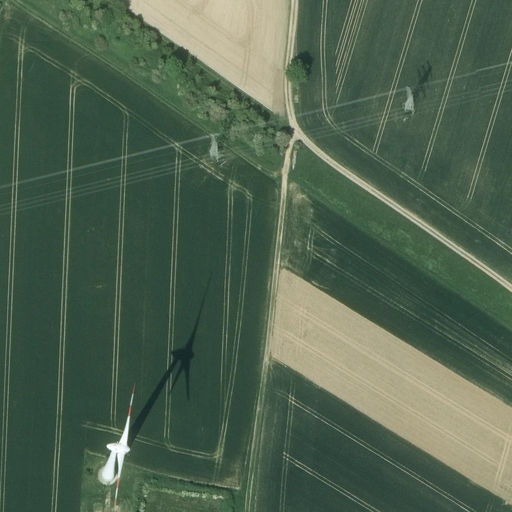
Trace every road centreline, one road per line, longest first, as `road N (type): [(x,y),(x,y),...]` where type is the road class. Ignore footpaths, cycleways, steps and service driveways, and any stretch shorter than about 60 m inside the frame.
road 1 (track): [(247,511),(292,129)]
road 2 (track): [(15,0),(286,174)]
road 3 (track): [(511,290),(292,129)]
road 4 (track): [(292,129),(117,0)]
road 5 (track): [(292,129),(286,92),(293,0)]
